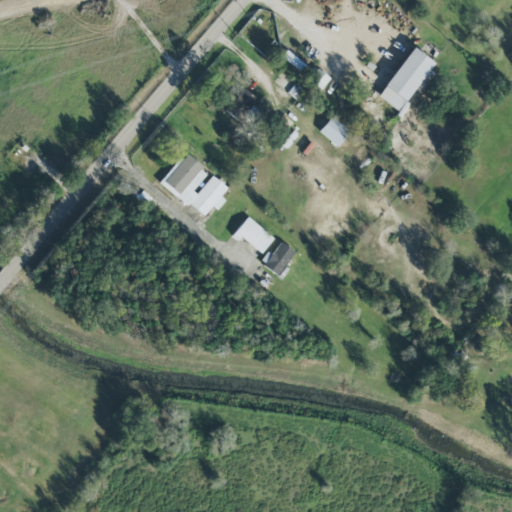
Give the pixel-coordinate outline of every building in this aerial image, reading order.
[(432,61),(411,47),(377,96),(397,110),(432,61)] [(227,108),(242,121),(259,101),(243,88),(227,108)] [(318,131),(336,146),(349,131),(331,116),(318,131)] [(160,183),(203,216),(211,205),(217,209),(224,200),(219,196),(226,187),(211,175),(196,194),(192,190),(207,171),(183,153),(160,183)] [(259,254),(273,238),(247,216),(234,232),(259,254)] [(277,274),(294,251),(280,241),(271,254),(267,251),(259,261),(277,274)]
